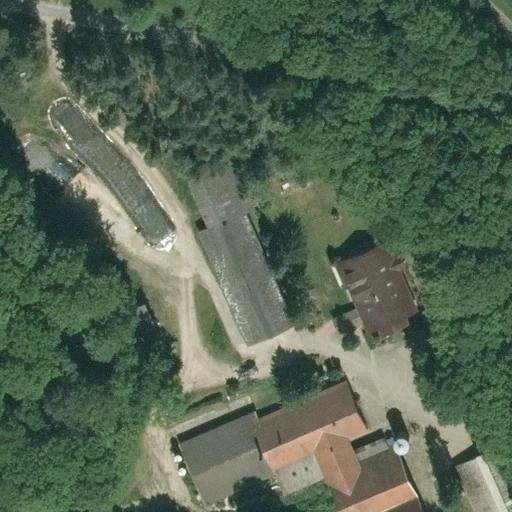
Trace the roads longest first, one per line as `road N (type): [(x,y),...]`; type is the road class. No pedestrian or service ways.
road 1 (track): [(48,2),(54,57),(102,105),(183,220),(237,351),(353,360),(511,420)]
road 2 (residential): [(42,0),(396,118),(511,145)]
